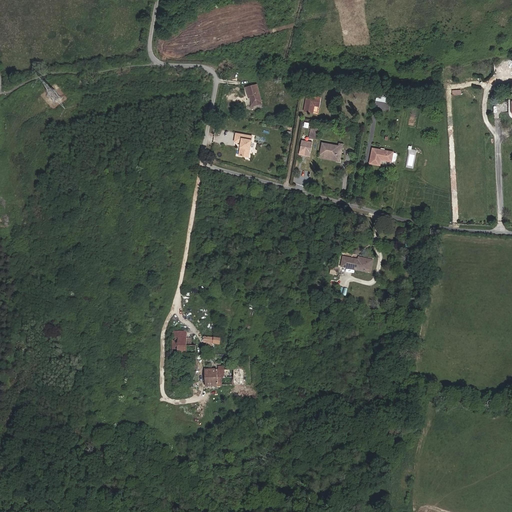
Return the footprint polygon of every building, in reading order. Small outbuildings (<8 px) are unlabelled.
[(261,102),(257,84),(246,87),(248,96),(250,96),(250,98),(251,102),(255,104),(261,102)] [(390,103),(392,96),(377,93),(376,100),(390,103)] [(313,113),(315,106),(319,107),(321,98),(307,95),(304,111),(313,113)] [(317,139),(319,129),(311,127),(309,138),(317,139)] [(249,155),(252,136),(236,133),(234,142),(241,143),(239,155),(245,156),(246,154),(249,155)] [(310,153),(312,142),(302,140),(299,151),(310,153)] [(337,157),(338,150),(342,151),(343,144),(339,143),(338,146),(322,143),(320,154),(337,157)] [(393,153),(393,152),(373,148),(370,163),(380,165),(381,159),(381,158),(383,158),(383,160),(391,161),(393,153)] [(340,161),(342,151),(338,150),(337,157),(320,154),(319,158),(340,161)] [(370,273),(373,261),(359,258),(358,260),(343,257),(341,267),(370,273)] [(191,346),(191,338),(187,338),(187,337),(186,337),(173,337),(172,355),(180,355),(181,346),(186,346),(191,346)] [(219,345),(220,339),(214,338),(205,337),(204,342),(207,343),(206,345),(211,346),(212,343),(219,345)] [(222,386),(221,366),(219,366),(219,370),(205,370),(206,386),(222,386)]
